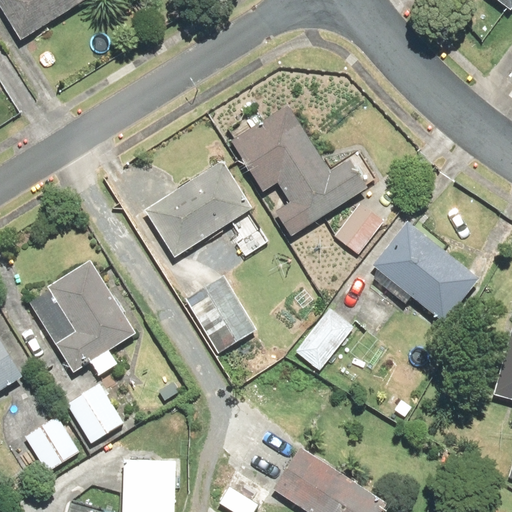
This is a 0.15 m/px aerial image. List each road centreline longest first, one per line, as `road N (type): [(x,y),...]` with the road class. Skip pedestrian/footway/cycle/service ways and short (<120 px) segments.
road 1 (residential): [(0,188),(316,0)]
road 2 (residential): [(511,145),(433,83),(360,0)]
